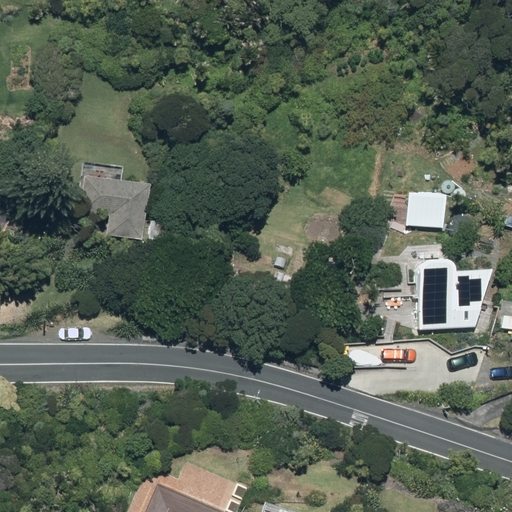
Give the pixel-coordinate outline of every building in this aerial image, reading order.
[(145,239),(152,185),(84,176),(80,211),(112,215),(109,234),(145,239)] [(445,195),(409,193),(407,224),(443,226),(445,195)] [(171,222),(149,222),(149,245),(171,246),(171,222)] [(422,263),(422,330),(475,327),(492,269),(457,271),(453,263),(422,263)] [(288,304),(296,278),(277,272),(270,299),(288,304)] [(222,511),(157,484),(145,511),(222,511)]
